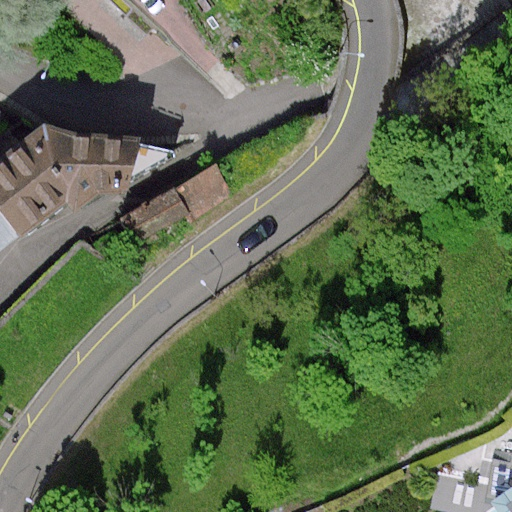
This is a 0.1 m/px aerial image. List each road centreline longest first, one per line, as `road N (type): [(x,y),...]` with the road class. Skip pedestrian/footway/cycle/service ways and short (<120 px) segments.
road 1 (tertiary): [(371,0),(373,90),(347,161),(136,334),(33,454),(3,511)]
road 2 (residential): [(0,296),(42,254),(283,104)]
road 3 (residential): [(0,68),(115,111),(283,104)]
road 4 (residential): [(497,0),(283,104)]
